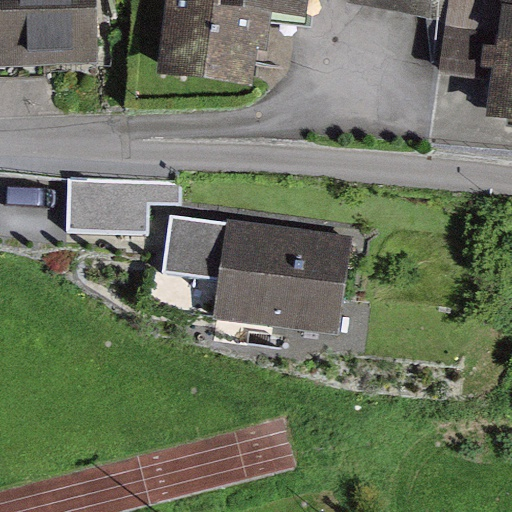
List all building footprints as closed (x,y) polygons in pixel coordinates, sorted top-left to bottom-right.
[(0,0),(0,68),(103,67),(102,0),(0,0)] [(259,16),(302,21),(304,0),(170,0),(160,79),(249,91),(259,16)] [(496,82),(492,120),(511,122),(511,0),(454,0),(445,75),(496,82)] [(180,189),(70,185),(69,235),(148,238),(149,209),(180,210),(180,189)] [(218,325),(334,339),(345,249),(174,227),(168,276),(223,282),(218,325)]
